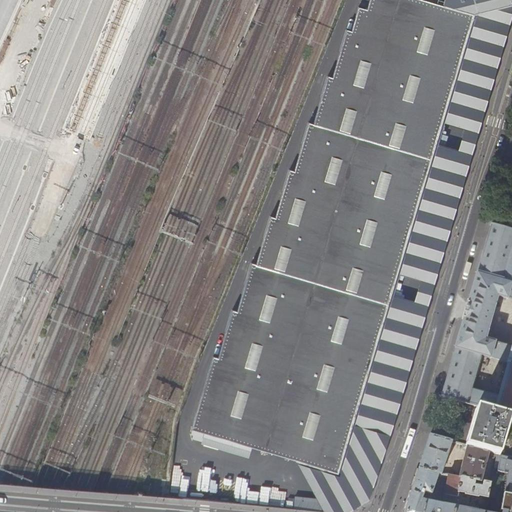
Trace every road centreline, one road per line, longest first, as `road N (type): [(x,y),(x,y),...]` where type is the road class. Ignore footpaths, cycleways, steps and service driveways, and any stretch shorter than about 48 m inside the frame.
road 1 (tertiary): [(511,102),(385,511)]
road 2 (tertiary): [(0,499),(157,511)]
